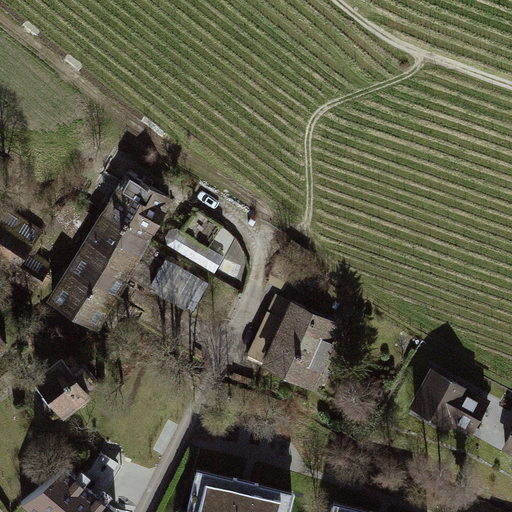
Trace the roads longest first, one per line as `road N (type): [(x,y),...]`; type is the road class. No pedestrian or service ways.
road 1 (track): [(303,239),(312,114),(424,54)]
road 2 (track): [(511,85),(391,39),(342,0)]
